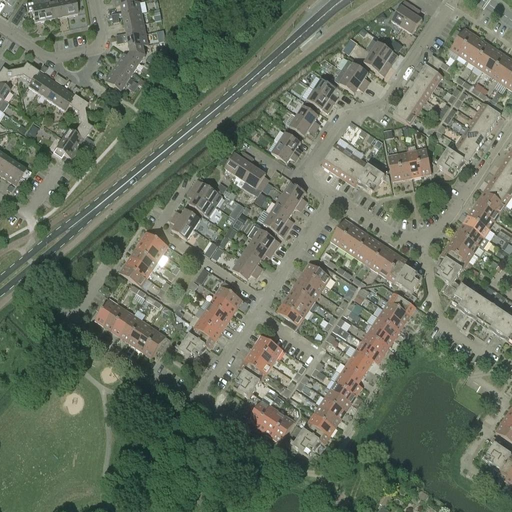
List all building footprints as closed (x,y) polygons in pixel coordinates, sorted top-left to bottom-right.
[(45,23),(40,0),(31,0),(32,3),(26,4),(27,12),(31,11),(34,25),(45,23)] [(40,0),(45,23),(56,21),(52,3),(51,0),(40,0)] [(56,21),(66,19),(62,0),(57,0),(58,2),(52,3),(56,21)] [(62,0),(66,19),(77,17),(74,0),(62,0)] [(132,0),(113,0),(116,10),(121,9),(121,8),(134,6),(134,5),(132,0)] [(391,24),(402,31),(415,10),(407,5),(405,3),(391,24)] [(122,14),(118,15),(119,20),(123,19),(141,15),(139,4),(134,5),(134,6),(121,8),(121,9),(122,14)] [(21,8),(20,11),(16,16),(22,19),(25,15),(24,10),(21,8)] [(420,14),(415,10),(402,31),(412,38),(422,22),(416,19),(420,14)] [(143,26),(141,15),(123,19),(125,29),(143,26)] [(377,23),(381,24),(386,20),(383,15),(375,21),(377,23)] [(146,36),(143,26),(125,29),(127,40),(146,36)] [(364,38),(368,34),(363,30),(359,35),(364,38)] [(459,58),(473,37),(464,31),(450,52),(459,58)] [(127,40),(129,51),(143,48),(148,47),(146,36),(127,40)] [(473,37),(459,58),(467,63),(481,42),(473,37)] [(481,42),(467,63),(475,68),(489,47),(481,42)] [(391,49),(399,54),(403,48),(395,43),(391,49)] [(378,45),(371,55),(391,69),(394,64),(398,58),(393,55),(378,45)] [(489,47),(475,68),(483,73),(497,53),(489,47)] [(143,48),(129,51),(130,55),(128,59),(139,67),(145,58),(143,48)] [(491,79),(505,58),(497,53),(483,73),(491,79)] [(388,74),(391,69),(371,55),(364,66),(379,76),(384,79),(388,74)] [(133,76),(139,67),(128,59),(124,56),(118,65),(133,76)] [(436,74),(439,68),(442,64),(432,57),(420,76),(437,87),(442,79),(436,74)] [(499,84),(511,64),(511,62),(505,58),(491,79),(499,84)] [(341,73),(367,90),(370,85),(364,82),(368,76),(348,63),(341,73)] [(449,69),(442,64),(439,68),(446,73),(449,69)] [(507,89),(511,81),(511,64),(499,84),(507,89)] [(127,85),(133,76),(118,65),(112,74),(127,85)] [(22,71),(15,72),(16,79),(23,78),(31,84),(38,74),(26,66),(22,71)] [(456,73),(449,69),(446,73),(453,77),(456,73)] [(16,79),(15,72),(7,74),(2,71),(0,74),(0,86),(4,89),(10,81),(16,79)] [(341,73),(334,83),(339,87),(355,97),(358,92),(363,95),(367,90),(341,73)] [(47,80),(38,74),(31,84),(28,90),(37,96),(47,80)] [(121,94),(127,85),(112,74),(105,84),(121,94)] [(414,84),(431,95),(437,87),(420,76),(414,84)] [(316,79),(309,89),(314,92),(335,106),(338,101),(333,97),(336,92),(321,82),(316,79)] [(46,102),(56,86),(47,80),(37,96),(46,102)] [(137,85),(139,87),(142,89),(145,84),(140,80),(137,85)] [(462,88),(464,84),(460,81),(458,80),(455,84),(462,88)] [(409,92),(426,103),(431,95),(414,84),(409,92)] [(462,88),(468,92),(471,88),(464,84),(462,88)] [(10,93),(4,89),(0,86),(0,100),(3,103),(10,93)] [(55,108),(65,92),(56,86),(46,102),(55,108)] [(478,99),(480,94),(474,90),(471,94),(478,99)] [(456,91),(452,97),(456,100),(460,93),(456,91)] [(65,114),(68,109),(75,99),(65,92),(55,108),(65,114)] [(308,102),(306,106),(312,110),(314,107),(328,116),(335,106),(314,92),(308,102)] [(404,100),(421,111),(426,103),(409,92),(404,100)] [(478,99),(484,103),(487,99),(480,94),(478,99)] [(463,95),(458,102),(463,104),(467,98),(463,95)] [(452,106),(456,100),(452,97),(448,103),(452,106)] [(77,114),(78,121),(85,119),(84,112),(87,107),(75,99),(68,109),(77,114)] [(0,100),(0,113),(2,115),(8,106),(3,103),(0,100)] [(398,108),(415,119),(421,111),(404,100),(398,108)] [(494,109),(496,105),(490,101),(487,105),(494,109)] [(458,111),(463,104),(458,102),(454,108),(458,111)] [(494,109),(500,114),(503,109),(496,105),(494,109)] [(296,119),(317,133),(320,127),(315,124),(318,119),(310,113),(312,110),(306,106),(296,119)] [(495,125),(500,117),(484,106),(478,114),(495,125)] [(446,107),(441,113),(445,116),(450,110),(446,107)] [(393,116),(410,127),(415,119),(398,108),(393,116)] [(452,111),(448,117),(452,120),(456,114),(452,111)] [(441,122),(445,116),(441,113),(437,120),(441,122)] [(495,125),(478,114),(473,122),(490,133),(495,125)] [(317,133),(296,119),(292,116),(286,125),(287,127),(290,129),(290,130),(304,139),(308,134),(313,138),(317,133)] [(448,117),(444,124),(448,127),(452,120),(448,117)] [(80,127),(74,136),(84,142),(86,144),(85,144),(90,147),(93,143),(86,139),(92,130),(87,127),(85,119),(78,121),(80,127)] [(484,142),(490,133),(473,122),(468,130),(484,142)] [(435,123),(431,129),(435,132),(439,126),(435,123)] [(29,132),(35,136),(38,131),(33,127),(29,132)] [(437,133),(441,136),(446,130),(442,127),(437,133)] [(430,138),(435,132),(431,129),(426,136),(430,138)] [(479,150),(484,142),(468,130),(462,138),(479,150)] [(68,132),(62,141),(77,152),(84,142),(74,136),(68,132)] [(392,132),(384,134),(385,142),(393,140),(392,132)] [(441,136),(437,133),(433,140),(437,143),(441,136)] [(280,135),(274,143),(299,159),(302,154),(297,151),(300,145),(285,135),(285,136),(282,134),(280,135)] [(474,158),(479,150),(462,138),(457,146),(474,158)] [(338,140),(335,145),(352,155),(354,151),(338,140)] [(62,141),(52,156),(61,161),(64,156),(71,161),(77,152),(62,141)] [(274,143),(268,152),(272,155),(272,156),(286,166),(290,161),(295,164),(299,159),(274,143)] [(336,146),(322,168),(330,173),(344,152),(336,147),(336,146)] [(469,165),(474,158),(457,146),(452,154),(469,166),(469,165)] [(416,153),(421,178),(431,176),(426,151),(416,153)] [(344,152),(330,173),(331,174),(338,179),(352,157),(344,152)] [(469,167),(469,166),(452,154),(448,152),(439,164),(435,161),(432,166),(434,167),(433,169),(434,175),(437,175),(440,170),(453,179),(460,169),(462,170),(464,167),(468,169),(469,167)] [(407,155),(412,180),(421,178),(416,153),(407,155)] [(225,172),(235,179),(249,158),(244,155),(240,160),(235,157),(225,172)] [(398,157),(403,182),(412,180),(407,155),(398,157)] [(352,157),(338,179),(339,179),(346,184),(360,162),(352,157)] [(388,159),(393,184),(403,182),(398,157),(388,159)] [(254,161),(249,158),(235,179),(245,185),(255,170),(250,167),(254,161)] [(7,160),(0,171),(0,177),(6,182),(16,166),(7,160)] [(360,162),(346,184),(348,185),(355,190),(358,185),(357,184),(368,168),(360,162)] [(511,166),(505,162),(500,170),(511,177),(511,166)] [(16,166),(6,182),(15,188),(20,181),(25,184),(31,176),(16,166)] [(355,190),(354,190),(356,191),(359,188),(362,191),(364,188),(368,191),(374,195),(383,182),(387,185),(390,184),(388,178),(386,177),(388,175),(387,174),(383,172),(380,176),(370,169),(369,168),(368,168),(357,184),(358,185),(355,190)] [(245,185),(242,190),(252,197),(255,192),(256,192),(261,195),(268,184),(263,181),(266,177),(255,170),(245,185)] [(511,177),(500,170),(494,178),(511,189),(511,177)] [(511,197),(511,189),(494,178),(489,186),(510,200),(511,197)] [(191,193),(211,206),(216,209),(223,199),(198,183),(191,193)] [(227,190),(220,186),(217,191),(223,195),(227,190)] [(284,196),(304,210),(308,204),(302,201),(306,196),(291,186),(284,196)] [(489,186),(484,194),(505,208),(510,200),(489,186)] [(216,209),(211,206),(191,193),(188,198),(193,201),(189,207),(209,220),(216,209)] [(500,216),(505,208),(484,194),(478,202),(500,216)] [(277,207),(292,217),(296,211),(301,215),(304,210),(284,196),(277,207)] [(494,224),(500,216),(478,202),(473,210),(494,224)] [(238,205),(235,210),(241,213),(244,209),(238,205)] [(270,217),(291,230),(294,225),(289,222),(292,217),(277,207),(270,217)] [(489,232),(494,224),(473,210),(468,218),(489,232)] [(174,219),(194,232),(201,222),(186,212),(182,218),(177,214),(174,219)] [(241,215),(238,220),(244,224),(247,219),(241,215)] [(264,227),(262,229),(270,234),(271,232),(277,236),(279,237),(284,240),(287,235),(291,230),(270,217),(264,227)] [(489,232),(468,218),(462,226),(484,240),(490,243),(495,236),(489,232)] [(187,243),(194,232),(174,219),(170,224),(176,228),(172,233),(187,243)] [(345,222),(330,243),(339,249),(353,227),(345,222)] [(488,243),(484,240),(462,226),(457,234),(478,248),(482,251),(488,243)] [(361,232),(353,227),(339,249),(347,254),(361,232)] [(255,228),(248,239),(253,242),(274,255),(277,251),(281,245),(275,241),(274,240),(268,237),(270,234),(262,229),(261,232),(256,229),(255,228)] [(355,259),(369,238),(361,232),(347,254),(355,259)] [(162,257),(168,248),(146,234),(141,243),(162,257)] [(473,256),(478,248),(457,234),(452,242),(473,256)] [(377,243),(369,238),(355,259),(363,264),(377,243)] [(274,255),(253,242),(246,253),(261,263),(265,257),(270,261),(274,255)] [(468,264),(473,256),(452,242),(446,250),(468,264)] [(136,251),(157,265),(162,257),(141,243),(136,251)] [(371,270),(385,248),(377,243),(363,264),(371,270)] [(393,254),(385,248),(371,270),(379,275),(393,254)] [(462,272),(468,264),(446,250),(441,258),(462,272)] [(130,259),(152,273),(157,265),(136,251),(130,259)] [(499,251),(496,257),(506,264),(510,258),(499,251)] [(261,263),(246,253),(240,263),(260,276),(263,271),(258,268),(261,263)] [(401,259),(393,254),(379,275),(387,280),(401,259)] [(454,284),(462,272),(441,258),(440,258),(439,260),(443,262),(440,266),(442,268),(435,278),(448,287),(443,295),(450,300),(459,287),(454,284)] [(125,267),(146,281),(152,273),(130,259),(125,267)] [(179,265),(183,268),(187,261),(183,259),(179,265)] [(327,267),(329,263),(323,259),(320,263),(327,267)] [(387,280),(395,286),(409,264),(401,259),(387,280)] [(260,276),(240,263),(233,273),(248,283),(251,278),(257,281),(260,276)] [(336,267),(329,263),(327,267),(333,271),(336,267)] [(496,271),(499,267),(493,263),(490,267),(496,271)] [(325,288),(333,275),(320,266),(317,271),(309,266),(304,274),(325,288)] [(125,267),(119,275),(141,289),(146,281),(125,267)] [(176,277),(180,271),(176,268),(172,275),(176,277)] [(336,273),(343,278),(345,273),(339,269),(336,273)] [(406,269),(395,286),(407,294),(404,298),(414,304),(417,300),(412,296),(422,280),(412,274),(413,271),(410,269),(408,271),(406,269)] [(352,278),(345,273),(343,278),(349,282),(352,278)] [(298,282),(320,296),(325,288),(304,274),(298,282)] [(172,284),(176,277),(172,275),(168,281),(172,284)] [(202,287),(206,281),(199,277),(195,283),(202,287)] [(352,284),(359,288),(361,284),(355,280),(352,284)] [(293,290),(314,304),(320,296),(298,282),(293,290)] [(465,282),(451,304),(459,310),(470,293),(466,291),(470,285),(465,282)] [(224,284),(216,297),(237,311),(242,303),(235,298),(238,293),(224,284)] [(166,293),(170,287),(166,285),(162,291),(166,293)] [(190,291),(194,294),(198,288),(194,285),(190,291)] [(357,291),(351,286),(348,291),(354,295),(357,291)] [(139,292),(133,288),(130,292),(137,296),(139,292)] [(288,298),(309,312),(314,304),(293,290),(288,298)] [(161,300),(166,293),(162,291),(157,297),(161,300)] [(190,291),(185,298),(189,301),(194,294),(190,291)] [(370,295),(364,291),(360,292),(358,295),(366,300),(370,295)] [(139,292),(137,296),(143,301),(146,296),(139,292)] [(470,293),(459,310),(461,311),(460,313),(465,316),(462,320),(464,321),(478,299),(470,293)] [(361,298),(357,295),(355,299),(353,301),(361,307),(365,301),(361,298)] [(486,304),(475,320),(483,326),(498,304),(502,298),(497,295),(493,300),(494,301),(490,307),(486,304)] [(410,318),(416,310),(394,296),(389,304),(410,318)] [(231,319),(237,311),(216,297),(210,305),(231,319)] [(155,303),(149,298),(146,302),(153,307),(155,303)] [(282,306),(304,320),(309,312),(288,298),(282,306)] [(498,304),(483,326),(491,331),(502,315),(498,312),(502,306),(506,301),(502,298),(498,304)] [(118,307),(105,299),(96,312),(100,315),(95,323),(103,329),(118,307)] [(478,299),(464,321),(465,321),(467,318),(472,321),(473,319),(475,320),(486,304),(478,299)] [(187,304),(183,301),(179,307),(183,310),(187,304)] [(205,302),(200,310),(205,313),(226,327),(231,319),(210,305),(205,302)] [(155,303),(153,307),(159,311),(162,307),(155,303)] [(343,312),(347,305),(343,303),(339,309),(343,312)] [(405,326),(410,318),(389,304),(383,312),(405,326)] [(347,311),(351,314),(355,307),(351,305),(347,311)] [(285,320),(282,324),(295,333),(304,320),(282,306),(277,314),(285,320)] [(118,307),(103,329),(111,334),(126,313),(118,307)] [(171,313),(165,309),(162,313),(169,317),(171,313)] [(339,318),(343,312),(339,309),(335,315),(339,318)] [(184,316),(176,311),(175,313),(176,317),(181,320),(184,316)] [(347,311),(343,317),(347,320),(351,314),(347,311)] [(383,312),(378,320),(399,334),(405,326),(383,312)] [(126,313),(111,334),(119,339),(134,318),(126,313)] [(221,335),(226,327),(205,313),(200,321),(221,335)] [(502,315),(491,331),(493,332),(492,334),(497,337),(494,341),(496,342),(510,320),(502,315)] [(371,316),(366,324),(373,328),(394,342),(399,334),(378,320),(371,316)] [(134,318),(119,339),(127,345),(142,323),(134,318)] [(195,318),(189,326),(194,329),(216,343),(221,335),(200,321),(195,318)] [(333,328),(337,321),(333,319),(328,325),(333,328)] [(511,321),(510,320),(496,342),(497,343),(499,339),(504,342),(505,340),(507,341),(511,334),(511,321)] [(337,327),(341,330),(345,324),(341,321),(337,327)] [(142,323),(127,345),(135,350),(150,329),(142,323)] [(328,334),(333,328),(328,325),(324,332),(328,334)] [(349,336),(341,330),(337,327),(332,334),(336,336),(337,336),(346,342),(349,336)] [(389,350),(394,342),(373,328),(367,336),(389,350)] [(150,329),(135,350),(143,355),(158,334),(150,329)] [(194,329),(189,337),(210,351),(211,351),(211,350),(216,343),(194,329)] [(158,334),(143,355),(152,361),(157,353),(162,356),(171,343),(158,334)] [(383,358),(389,350),(367,336),(362,344),(383,358)] [(195,364),(199,358),(201,354),(203,356),(206,352),(210,354),(211,352),(210,351),(189,337),(181,349),(177,347),(169,357),(174,360),(178,354),(195,364)] [(326,343),(330,345),(334,339),(330,337),(326,343)] [(261,338),(255,346),(277,360),(282,352),(261,338)] [(322,350),(326,352),(330,345),(326,343),(322,350)] [(378,367),(383,358),(362,344),(357,352),(373,364),(378,367)] [(271,368),(277,360),(255,346),(250,354),(271,368)] [(350,348),(345,356),(351,360),(368,371),(373,364),(357,352),(350,348)] [(266,376),(271,368),(250,354),(245,362),(266,376)] [(326,355),(322,361),(326,364),(330,358),(326,355)] [(368,371),(351,360),(346,368),(363,379),(368,371)] [(261,384),(266,376),(245,362),(239,370),(261,384)] [(315,371),(319,374),(324,367),(319,365),(315,371)] [(298,374),(302,377),(306,371),(302,368),(298,374)] [(358,387),(363,379),(346,368),(341,376),(358,387)] [(233,390),(259,407),(262,403),(253,397),(261,384),(239,370),(239,371),(239,370),(237,372),(241,375),(238,379),(240,380),(233,390)] [(315,371),(311,377),(315,380),(319,374),(315,371)] [(298,374),(293,381),(297,384),(302,377),(298,374)] [(362,390),(358,387),(341,376),(335,384),(357,398),(362,390)] [(309,380),(305,378),(301,384),(305,387),(309,380)] [(291,384),(287,390),(291,393),(296,387),(291,384)] [(300,393),(305,387),(301,384),(296,391),(300,393)] [(357,398),(335,384),(330,392),(351,407),(357,398)] [(283,397),(287,400),(291,393),(287,390),(283,397)] [(275,401),(277,397),(278,396),(270,392),(267,396),(275,401)] [(346,415),(351,407),(330,392),(325,400),(346,415)] [(325,400),(319,408),(341,423),(346,415),(325,400)] [(256,430),(270,408),(262,403),(259,407),(248,424),(256,430)] [(278,414),(270,408),(256,430),(264,435),(278,414)] [(335,431),(341,423),(319,408),(314,416),(335,431)] [(286,419),(278,414),(264,435),(272,440),(286,419)] [(330,439),(335,431),(314,416),(309,424),(330,439)] [(511,433),(511,421),(506,418),(501,426),(511,433)] [(280,446),(294,424),(286,419),(272,440),(280,446)] [(325,447),(330,439),(309,424),(303,432),(325,447)] [(473,425),(470,429),(477,434),(480,430),(473,425)] [(511,445),(511,433),(501,426),(495,434),(511,445)] [(288,446),(285,444),(283,447),(291,452),(293,449),(309,460),(316,449),(318,451),(320,447),(324,449),(325,447),(303,432),(295,444),(291,442),(288,446)] [(502,444),(494,439),(493,439),(490,444),(494,446),(484,462),(494,469),(493,471),(497,474),(494,477),(496,479),(497,478),(511,457),(499,448),(502,444)] [(511,457),(497,478),(505,484),(511,473),(511,457)] [(384,495),(378,504),(382,507),(383,507),(387,510),(393,501),(393,500),(390,498),(391,497),(392,495),(386,492),(384,495)]
